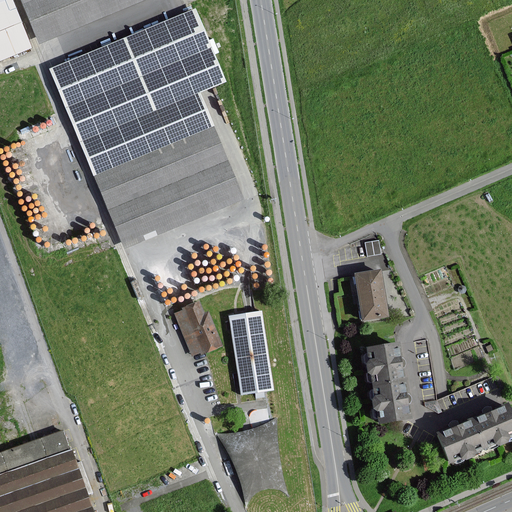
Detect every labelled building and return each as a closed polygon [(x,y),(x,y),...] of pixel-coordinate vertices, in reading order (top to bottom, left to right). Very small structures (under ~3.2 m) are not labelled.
[(10,0),(0,0),(0,61),(32,48),(10,0)] [(19,0),(38,44),(144,0),(19,0)] [(177,16),(50,69),(124,245),(241,196),(200,97),(208,94),(226,86),(194,9),(177,16)] [(380,271),(357,274),(363,313),(364,319),(387,316),(380,271)] [(465,290),(464,287),(461,286),(458,287),(457,290),(458,293),(461,294),(464,293),(465,290)] [(203,317),(197,303),(183,309),(184,312),(176,315),(194,358),(220,347),(207,315),(203,317)] [(259,312),(230,316),(243,394),(271,389),(259,312)] [(365,348),(377,421),(410,415),(407,398),(401,362),(398,343),(365,348)] [(452,427),(439,433),(451,461),(511,435),(511,415),(507,404),(488,412),(452,427)] [(235,434),(218,435),(233,461),(240,481),(245,509),(250,499),(259,492),(272,488),(281,491),(288,493),(282,473),(277,447),(275,427),(276,418),(267,423),(247,431),(235,434)] [(94,511),(66,430),(0,452),(0,511),(94,511)]
